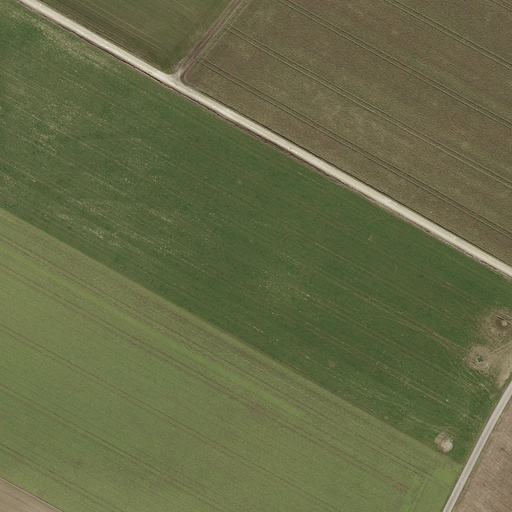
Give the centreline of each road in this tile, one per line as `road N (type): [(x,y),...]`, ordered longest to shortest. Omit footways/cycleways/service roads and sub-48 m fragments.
road 1 (track): [(30,0),(511,274)]
road 2 (track): [(511,389),(447,511)]
